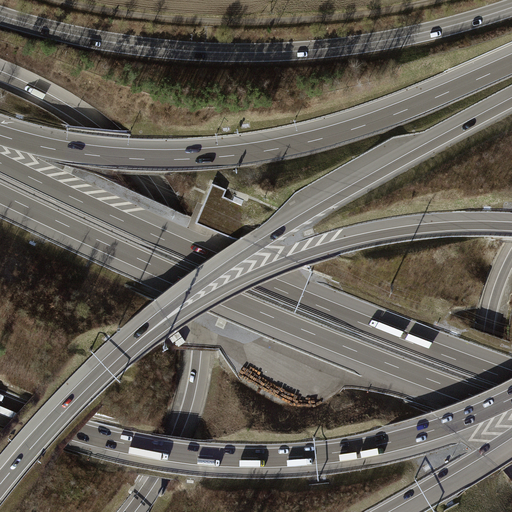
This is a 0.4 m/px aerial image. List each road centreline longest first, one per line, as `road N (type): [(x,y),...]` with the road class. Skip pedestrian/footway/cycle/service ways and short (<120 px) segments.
road 1 (motorway): [(511,102),(221,270),(109,360),(29,449)]
road 2 (motorway): [(511,379),(280,290),(0,162)]
road 3 (motorway): [(0,193),(311,333),(511,409)]
road 4 (motorway): [(511,226),(368,236),(260,271),(151,336),(29,449)]
road 5 (motorway): [(129,511),(188,404),(197,350),(194,282),(162,204),(121,151),(62,106),(0,75)]
road 6 (motorway): [(511,64),(358,127),(226,156),(123,158),(0,134)]
road 7 (motorway): [(0,403),(117,441),(250,457),(383,443),(511,398)]
road 8 (secondary): [(0,15),(124,44),(255,52),(390,39),(511,7)]
road 9 (track): [(58,0),(232,21),(325,18),(433,0)]
road 10 (motorway): [(511,253),(485,360),(498,426),(511,450)]
road 11 (motorway): [(379,511),(511,432)]
